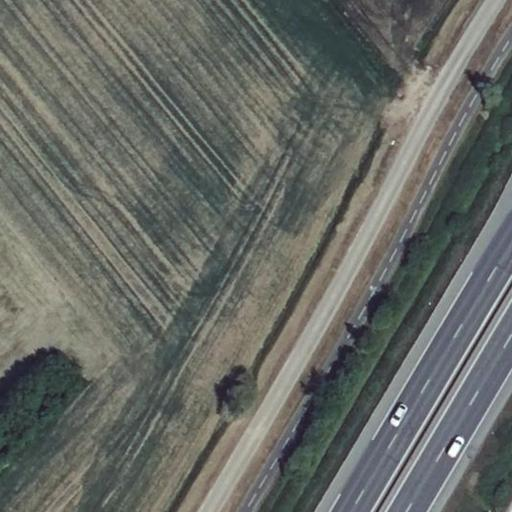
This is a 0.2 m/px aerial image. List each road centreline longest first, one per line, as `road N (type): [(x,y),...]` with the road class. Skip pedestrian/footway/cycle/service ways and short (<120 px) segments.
road 1 (trunk): [(511,243),(352,511)]
road 2 (trunk): [(406,511),(511,336)]
